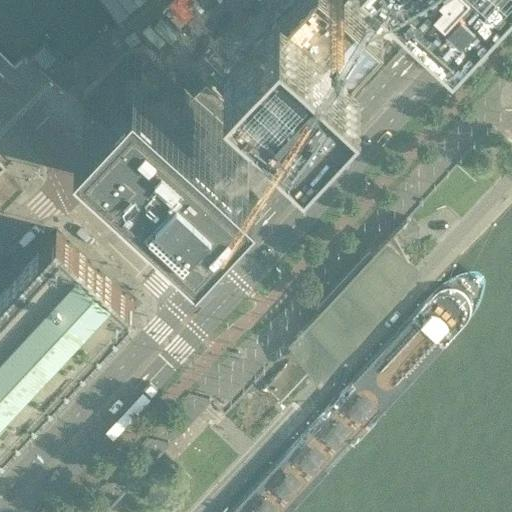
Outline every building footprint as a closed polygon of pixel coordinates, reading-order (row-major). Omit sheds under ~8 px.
[(257,0),(222,38),(230,45),(238,53),(286,98),(295,105),(303,113),(360,53),(353,46),(383,14),(375,7),(381,0),(257,0)] [(88,85),(76,98),(95,116),(114,134),(116,136),(117,137),(128,147),(135,153),(165,181),(197,211),(220,186),(221,185),(232,173),(233,173),(248,156),(255,147),(248,140),(269,118),(242,93),(232,103),(206,79),(194,91),(187,84),(176,74),(175,73),(173,71),(172,70),(163,61),(161,60),(155,54),(154,53),(135,35),(88,85)] [(57,55),(45,43),(44,42),(33,53),(45,66),(57,55)] [(81,253),(56,230),(0,289),(0,444),(133,302),(109,280),(81,253)] [(320,356),(410,261),(397,249),(386,239),(379,246),(378,245),(373,251),(369,244),(316,302),(322,305),(311,317),(311,318),(296,334),(320,356)]
